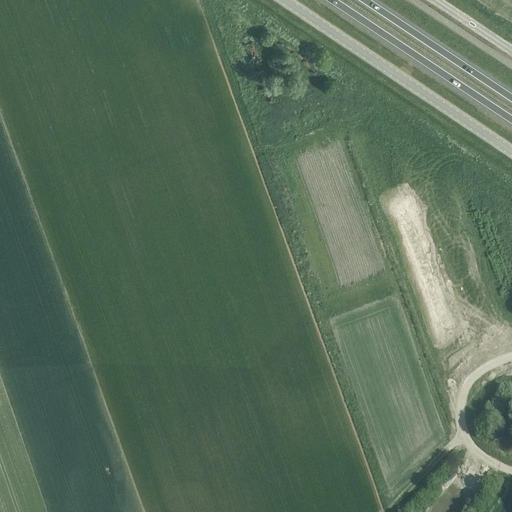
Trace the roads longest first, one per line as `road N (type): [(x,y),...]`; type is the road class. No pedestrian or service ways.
road 1 (unclassified): [(283,0),(511,152)]
road 2 (trunk): [(327,0),(511,123)]
road 3 (trunk): [(511,97),(366,0)]
